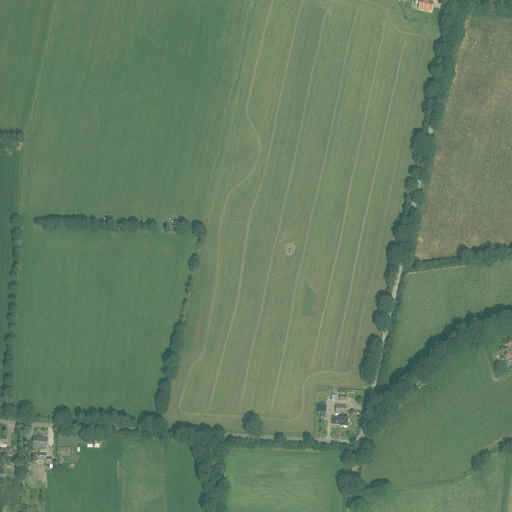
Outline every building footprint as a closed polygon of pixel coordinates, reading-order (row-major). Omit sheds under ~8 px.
[(425,10),(428,10),(431,11),(433,3),(421,0),(418,0),(415,0),(415,3),(420,4),(419,9),(425,10)] [(501,349),(501,350),(501,351),(501,352),(502,352),(504,357),(503,358),(504,359),(505,360),(506,361),(506,362),(509,361),(509,359),(511,358),(511,339),(502,344),(504,348),(501,349)] [(47,449),(47,438),(33,437),(33,448),(47,449)] [(0,456),(9,456),(10,448),(1,448),(0,456)] [(52,458),(48,458),(46,458),(46,453),(36,453),(36,460),(46,460),(46,464),(52,464),(52,458)]
